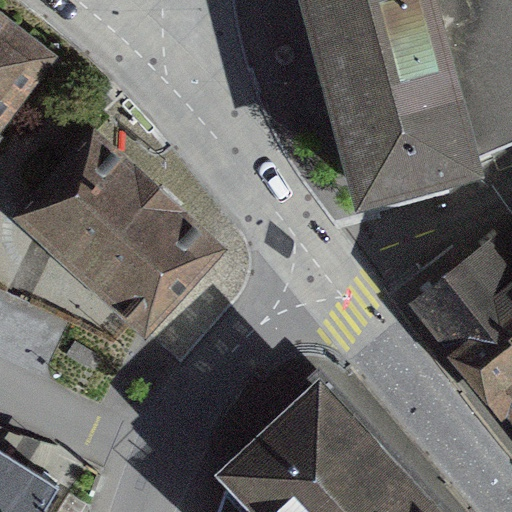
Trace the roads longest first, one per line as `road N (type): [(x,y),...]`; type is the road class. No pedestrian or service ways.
road 1 (secondary): [(153,16),(323,276)]
road 2 (residential): [(148,511),(205,371),(268,304),(323,276)]
road 3 (secondary): [(323,276),(511,506)]
